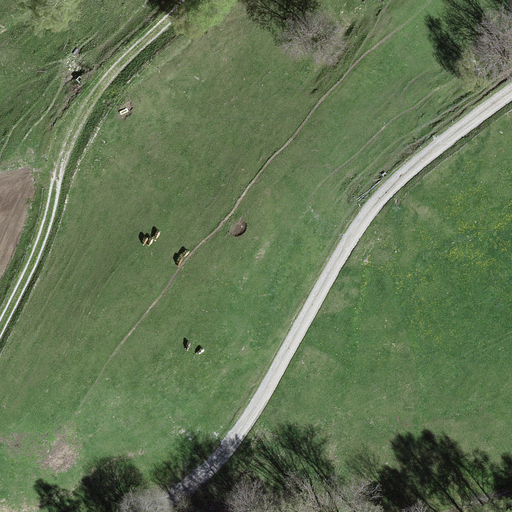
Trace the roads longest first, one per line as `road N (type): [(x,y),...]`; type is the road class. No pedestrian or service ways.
road 1 (track): [(511,91),(402,175),(340,253),(237,435),(192,481),(141,511)]
road 2 (track): [(0,329),(83,118),(183,0)]
